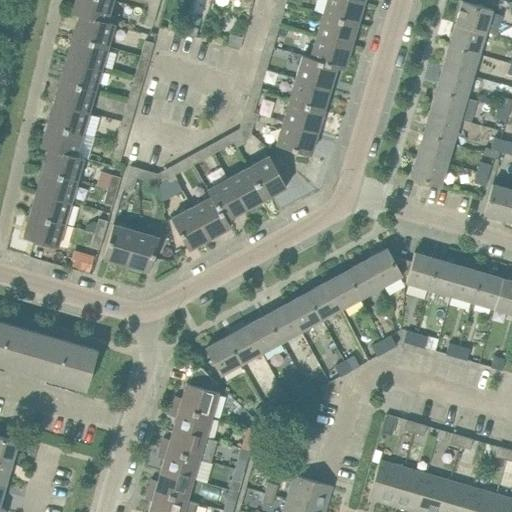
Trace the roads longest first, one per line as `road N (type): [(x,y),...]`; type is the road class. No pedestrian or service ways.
road 1 (residential): [(346,190),(327,215),(143,312)]
road 2 (residential): [(329,459),(351,392),(389,379),(511,415)]
road 3 (residential): [(104,511),(146,369),(143,312)]
road 4 (residential): [(401,0),(346,190)]
road 5 (residential): [(511,241),(346,190)]
road 6 (residential): [(143,312),(0,275)]
